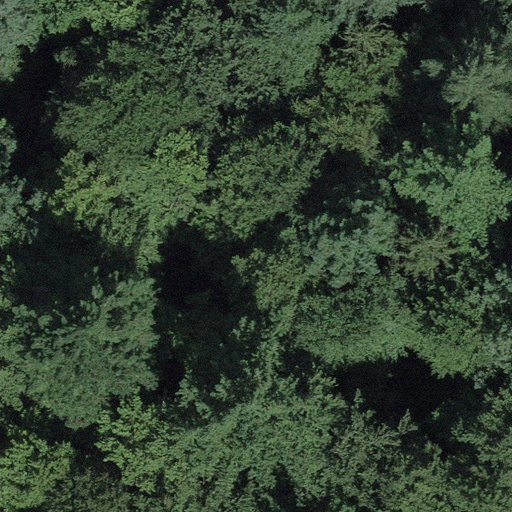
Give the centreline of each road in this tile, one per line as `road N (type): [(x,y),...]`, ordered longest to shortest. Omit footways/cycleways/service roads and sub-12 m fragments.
road 1 (track): [(412,511),(249,462),(0,421)]
road 2 (track): [(413,0),(511,73)]
